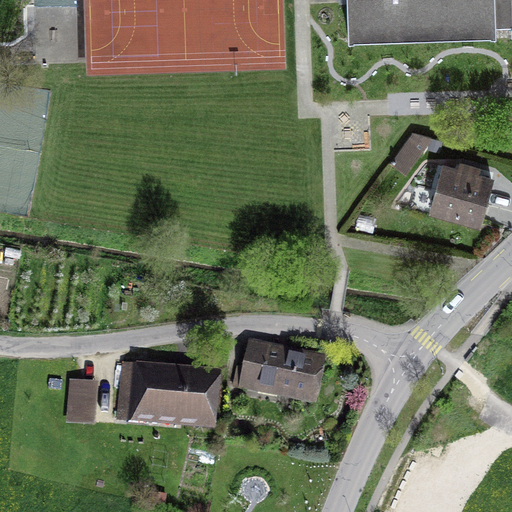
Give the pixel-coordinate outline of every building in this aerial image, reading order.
[(287,0),(85,0),(88,82),(290,74),(287,0)] [(511,0),(346,0),(348,43),(511,37),(511,0)] [(488,181),(443,168),(430,214),(475,227),(488,181)] [(319,367),(249,349),(241,382),(311,399),(319,367)] [(211,384),(128,374),(124,411),(206,421),(211,384)] [(95,408),(75,406),(73,420),(93,423),(95,408)]
